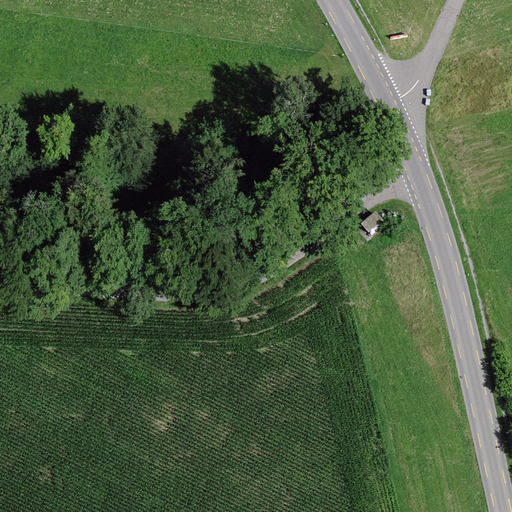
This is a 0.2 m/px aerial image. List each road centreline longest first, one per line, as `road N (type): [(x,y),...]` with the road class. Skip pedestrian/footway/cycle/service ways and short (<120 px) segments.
road 1 (tertiary): [(330,0),(417,174),(451,281),(500,511)]
road 2 (track): [(0,284),(175,292),(264,272),(417,174)]
